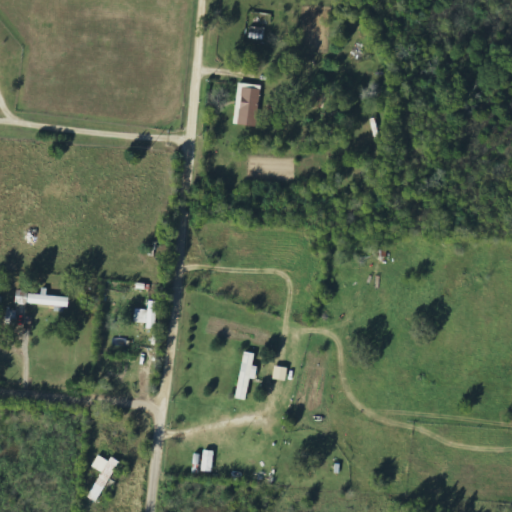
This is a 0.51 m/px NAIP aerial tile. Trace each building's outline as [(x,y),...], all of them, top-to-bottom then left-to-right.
[(260,127),(262,85),(239,84),(237,125),(260,127)] [(29,305),(30,291),(18,291),(17,305),(29,305)] [(46,297),(46,295),(30,295),(30,306),(71,307),(71,298),(46,297)] [(157,330),(159,302),(151,301),(150,310),(137,310),(136,323),(149,324),(149,329),(157,330)] [(260,368),(255,367),(257,354),(246,352),(238,399),(248,401),(252,379),(258,380),(260,368)] [(98,504),(122,462),(113,457),(111,461),(100,456),(94,467),(104,473),(89,499),(98,504)]
